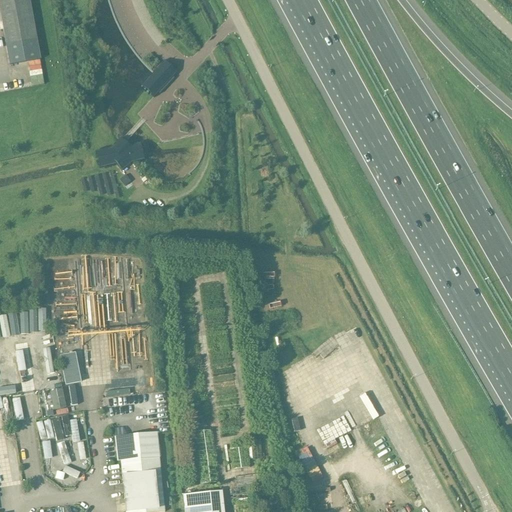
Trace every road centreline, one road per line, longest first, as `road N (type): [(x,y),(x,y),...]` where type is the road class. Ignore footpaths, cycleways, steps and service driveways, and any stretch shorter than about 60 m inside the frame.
road 1 (unclassified): [(492,511),(230,0)]
road 2 (motorway): [(299,0),(511,375)]
road 3 (unknown): [(436,511),(341,367),(306,375),(285,400),(326,511)]
road 4 (motorway): [(511,271),(363,0)]
road 5 (motorway): [(511,112),(402,0)]
